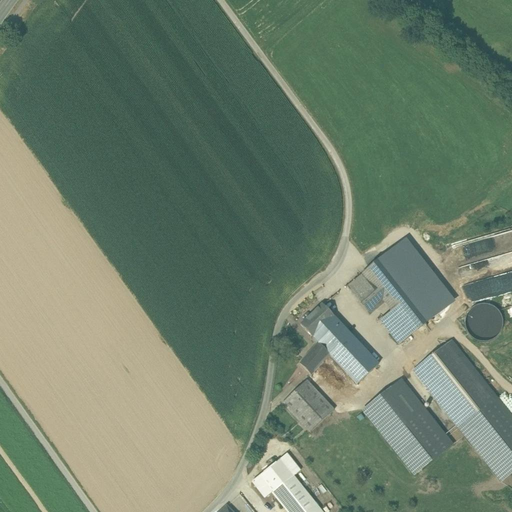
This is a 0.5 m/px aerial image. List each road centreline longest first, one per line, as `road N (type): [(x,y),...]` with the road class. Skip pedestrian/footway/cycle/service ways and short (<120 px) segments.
road 1 (unclassified): [(220,0),(335,156),(348,210),(337,255),(278,321),(252,441),(207,511)]
road 2 (track): [(326,268),(394,355),(448,331),(511,390)]
road 3 (unclassified): [(93,511),(0,381)]
